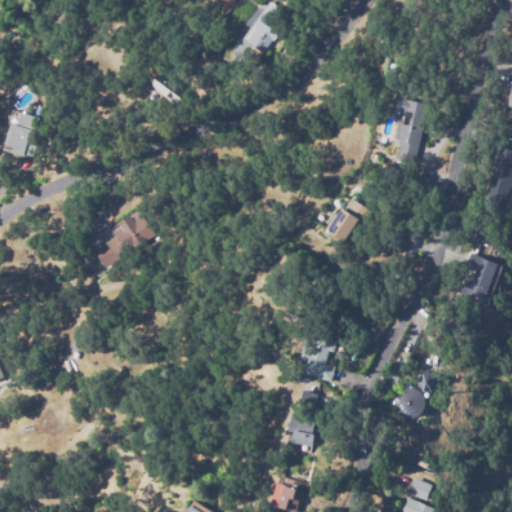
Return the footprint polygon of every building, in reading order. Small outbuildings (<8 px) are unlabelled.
[(263,53),(248,41),(256,30),(255,28),(266,13),(267,14),(274,5),(290,17),(284,25),(288,28),(276,44),(272,41),(263,53)] [(185,103),(155,78),(168,61),(199,86),(185,103)] [(148,89),(177,110),(186,97),(158,76),(148,89)] [(411,175),(393,171),(400,143),(391,141),(401,98),(428,104),(411,175)] [(34,158),(24,155),(24,157),(2,151),(11,123),(16,125),(20,112),(40,118),(33,140),(39,142),(34,158)] [(511,181),(507,199),(486,193),(490,179),(487,179),(492,161),(495,161),(500,145),(511,149),(511,181)] [(384,208),(364,194),(341,227),(361,241),(384,208)] [(347,245),(326,230),(342,207),(344,208),(352,197),(371,210),(347,245)] [(105,269),(94,251),(116,237),(112,231),(140,212),(156,236),(105,269)] [(483,300),(458,292),(463,279),(471,281),(475,270),(463,266),(468,252),(496,262),(483,300)] [(331,381),(303,374),(306,361),(300,359),(304,344),(310,346),(313,334),(337,341),(334,352),(329,350),(326,363),(335,365),(331,381)] [(411,418),(411,415),(408,414),(406,414),(404,413),(402,411),(400,409),(399,407),(398,404),(398,402),(398,399),(399,397),(401,395),(402,393),(404,391),(407,390),(407,387),(410,386),(413,387),(415,388),(418,389),(420,391),(422,393),(424,396),(425,398),(425,401),(425,404),(424,407),(423,409),(422,412),(420,414),(418,416),(415,417),(412,418),(411,418)] [(307,401),(335,410),(339,396),(312,387),(307,401)] [(314,408),(297,405),(301,389),(317,393),(314,408)] [(311,447),(291,441),(294,431),(287,429),(292,411),(315,418),(311,434),(314,435),(311,447)] [(425,500),(408,493),(414,477),(431,484),(425,500)] [(300,510),(271,503),(276,483),(305,490),(300,510)] [(432,511),(402,511),(400,511),(406,496),(434,507),(432,511)] [(186,511),(194,500),(212,511),(186,511)]
